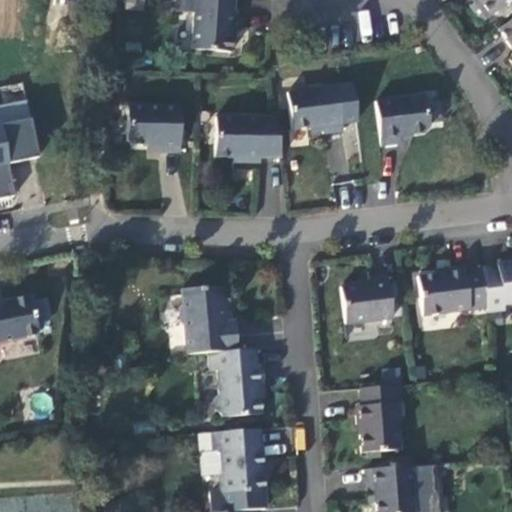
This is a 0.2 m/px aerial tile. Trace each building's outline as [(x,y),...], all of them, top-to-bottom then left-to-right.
[(125,0),(125,8),(144,9),(144,0),(125,0)] [(239,11),(239,0),(200,0),(197,51),(237,53),(238,33),(241,29),(243,12),(239,11)] [(511,0),(478,0),(481,3),(475,7),(486,22),(511,2),(511,0)] [(511,23),(502,31),(511,43),(511,23)] [(344,89),(294,94),(299,130),(330,128),(331,135),(350,134),(344,89)] [(430,96),(381,102),(386,147),(405,145),(404,137),(430,134),(434,129),(430,96)] [(183,154),(183,106),(131,105),(131,141),(136,147),(163,147),(163,154),(183,154)] [(23,116),(0,120),(0,199),(12,197),(4,163),(31,158),(23,116)] [(265,159),(287,159),(281,118),(220,118),(220,157),(248,158),(248,163),(265,163),(265,159)] [(509,268),(491,270),(496,310),(496,316),(511,313),(511,264),(509,265),(509,268)] [(431,317),(496,310),(491,270),(474,272),(474,269),(453,271),(454,275),(426,278),(431,317)] [(401,321),(396,278),(379,280),(379,285),(348,288),(353,326),(401,321)] [(189,331),(191,359),(213,357),(241,355),(239,324),(229,325),(228,313),(234,312),(232,293),(226,293),(226,290),(186,294),(187,305),(184,310),(184,324),(189,331)] [(19,292),(0,295),(0,348),(30,342),(19,292)] [(262,370),(261,353),(241,355),(213,357),(214,374),(221,374),(223,394),(218,400),(220,412),(227,421),(266,418),(264,401),(269,400),(267,370),(262,370)] [(412,423),(409,388),(369,391),(371,410),(364,410),(366,429),(369,429),(371,456),(409,453),(407,429),(412,423)] [(268,494),(263,434),(217,438),(219,454),(226,454),(228,474),(225,479),(225,491),(231,497),(268,494)] [(421,511),(418,471),(373,474),(375,495),(383,494),(384,511),(421,511)]
